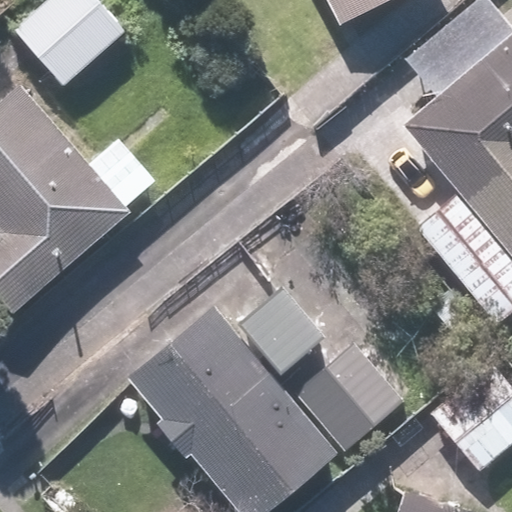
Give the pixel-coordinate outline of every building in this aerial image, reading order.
[(107,0),(53,0),(20,29),(69,85),(133,29),(107,0)] [(339,0),(349,18),(383,0),(339,0)] [(511,9),(509,12),(499,0),(481,0),(414,56),(442,90),(408,117),(511,241),(511,9)] [(29,83),(0,108),(0,216),(9,227),(0,235),(0,254),(38,297),(139,208),(134,203),(162,179),(125,136),(98,160),(29,83)] [(221,298),(132,371),(247,511),(262,511),(343,447),(279,368),(286,361),(288,364),(331,330),(289,279),(246,313),(273,346),(266,353),(221,298)] [(359,338),(299,388),(348,446),(408,396),(359,338)] [(511,375),(497,358),(435,409),(482,466),(511,442),(511,375)] [(403,511),(511,511),(511,510),(414,480),(403,511)]
